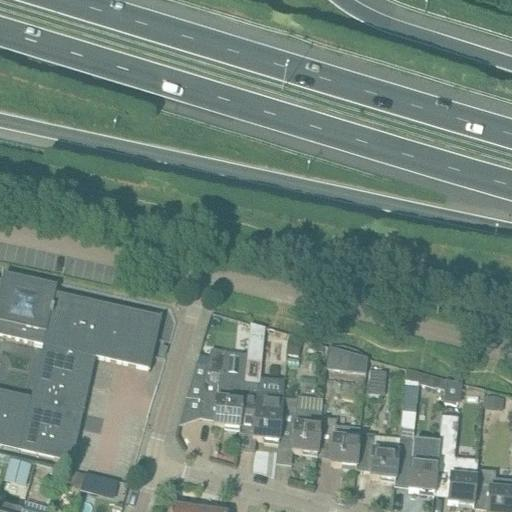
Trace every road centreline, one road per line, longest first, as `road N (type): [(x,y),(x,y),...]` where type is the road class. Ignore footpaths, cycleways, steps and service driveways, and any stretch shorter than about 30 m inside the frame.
road 1 (motorway): [(0,31),(511,183)]
road 2 (motorway): [(0,122),(511,228)]
road 3 (motorway): [(511,132),(72,0)]
road 4 (residential): [(511,352),(324,301),(234,281),(200,282)]
road 5 (residential): [(200,282),(180,270),(0,229)]
road 6 (residential): [(153,463),(200,282)]
road 7 (residential): [(327,511),(153,463)]
road 8 (motorway): [(511,62),(344,0)]
